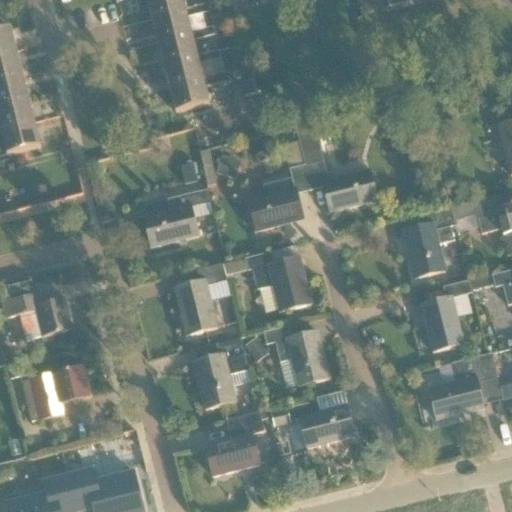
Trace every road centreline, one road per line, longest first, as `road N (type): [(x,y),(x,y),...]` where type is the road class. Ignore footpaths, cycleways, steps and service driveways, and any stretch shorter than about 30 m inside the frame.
road 1 (residential): [(170,511),(105,261),(95,248),(78,245),(0,266)]
road 2 (residential): [(403,495),(375,387),(352,351),(324,249)]
